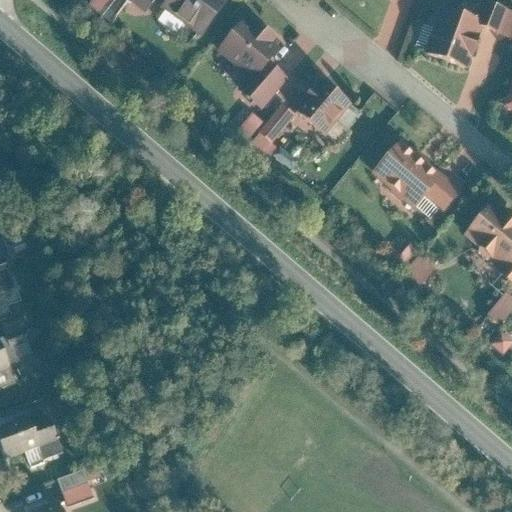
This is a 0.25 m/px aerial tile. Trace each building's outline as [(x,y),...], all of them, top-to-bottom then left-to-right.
[(229,2),(225,0),(170,0),(161,13),(202,41),(229,2)] [(482,27),(437,12),(421,56),(467,72),(482,27)] [(280,54),(244,24),(216,56),(252,87),(280,54)] [(347,109),(319,86),(295,114),(322,138),(347,109)] [(238,136),(251,145),(267,125),(255,115),(238,136)] [(441,179),(400,144),(371,177),(412,212),(441,179)] [(511,264),(511,224),(490,207),(464,240),(505,273),(511,264)] [(394,255),(408,270),(423,255),(409,240),(394,255)] [(408,273),(420,285),(436,269),(424,257),(408,273)] [(493,344),(504,355),(511,347),(511,339),(506,333),(493,344)] [(1,341),(0,340),(0,377),(13,372),(1,341)] [(28,420),(0,430),(0,450),(5,465),(37,454),(41,466),(64,457),(52,426),(33,433),(28,420)] [(68,506),(95,500),(89,472),(62,478),(68,506)]
